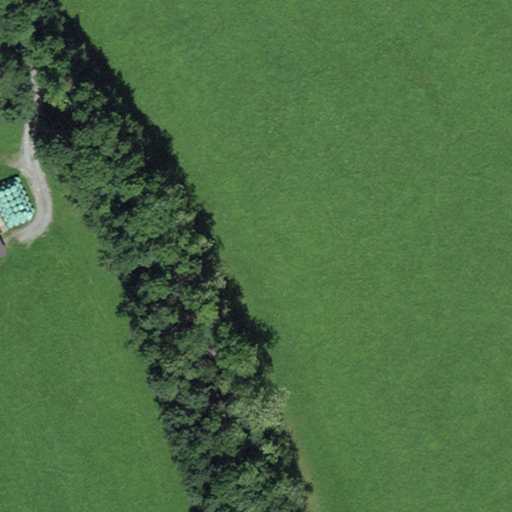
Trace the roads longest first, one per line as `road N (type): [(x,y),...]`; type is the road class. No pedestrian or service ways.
road 1 (track): [(39,68),(92,143),(217,368),(254,511)]
road 2 (track): [(39,68),(32,129),(39,221),(13,235)]
